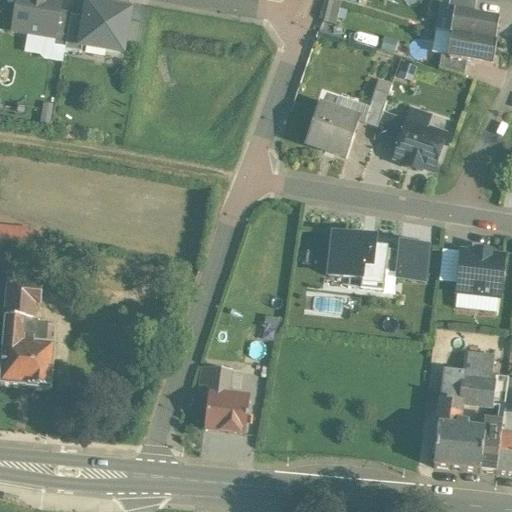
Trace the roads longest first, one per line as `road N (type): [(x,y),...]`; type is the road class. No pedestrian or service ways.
road 1 (secondary): [(511,511),(152,479)]
road 2 (residential): [(152,479),(243,182)]
road 3 (track): [(243,182),(0,138)]
road 4 (residential): [(243,182),(457,217)]
road 5 (residential): [(243,182),(303,14)]
road 6 (secondary): [(152,479),(0,465)]
road 7 (residential): [(511,79),(457,217)]
